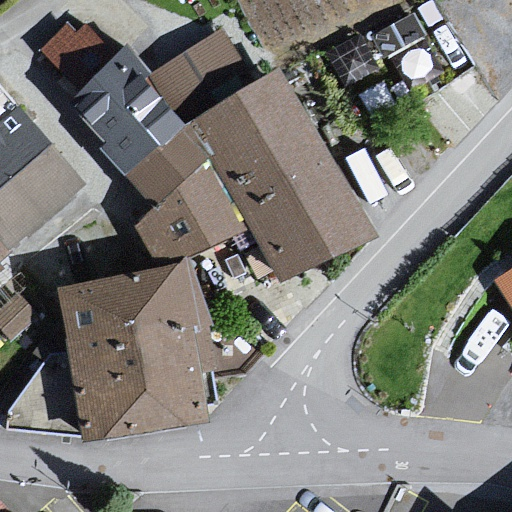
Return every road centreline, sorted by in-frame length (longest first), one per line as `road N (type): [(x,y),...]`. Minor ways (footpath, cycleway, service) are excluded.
road 1 (residential): [(332,421),(323,371),(337,324),(511,134)]
road 2 (residential): [(332,421),(213,467),(61,464),(0,451)]
road 3 (unclassified): [(511,460),(362,447),(332,421)]
